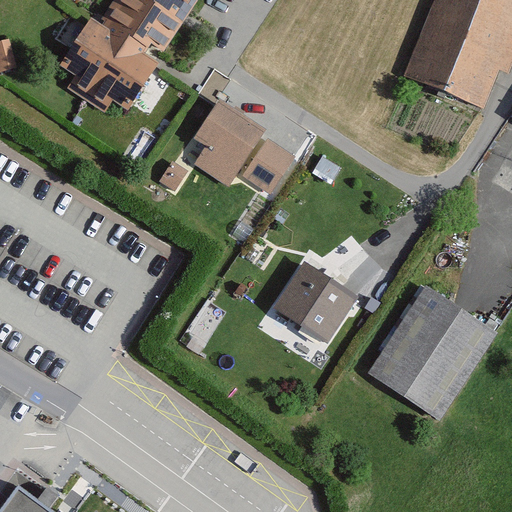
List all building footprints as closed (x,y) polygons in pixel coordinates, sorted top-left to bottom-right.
[(68,10),(38,60),(124,111),(191,0),(115,0),(99,28),(68,10)] [(511,30),(511,0),(428,0),(399,74),(483,107),(511,30)] [(263,139),(222,110),(198,144),(240,173),(263,139)] [(290,165),(269,149),(247,178),(268,194),(290,165)] [(165,179),(178,186),(189,166),(176,159),(165,179)] [(301,262),(271,308),(323,342),(353,297),(301,262)] [(497,326),(421,280),(364,374),(440,419),(497,326)] [(45,511),(13,489),(0,507),(0,511),(45,511)]
